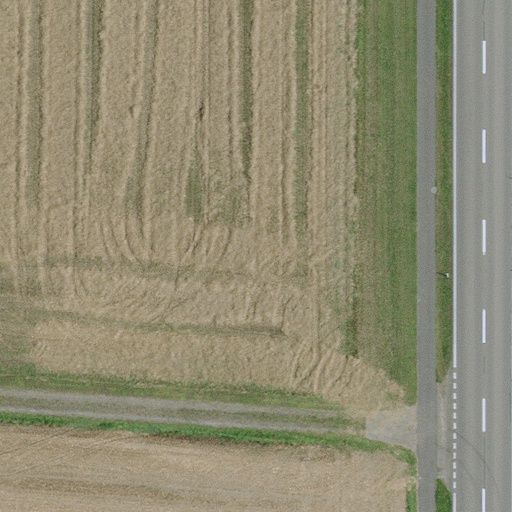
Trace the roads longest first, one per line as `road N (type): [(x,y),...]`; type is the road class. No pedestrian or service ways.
road 1 (secondary): [(485,0),(484,511)]
road 2 (track): [(484,433),(0,405)]
